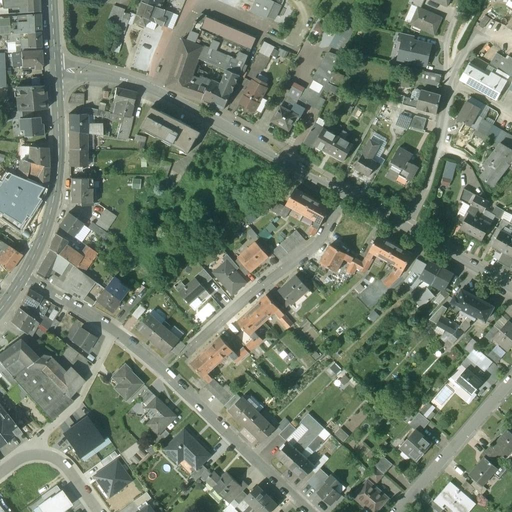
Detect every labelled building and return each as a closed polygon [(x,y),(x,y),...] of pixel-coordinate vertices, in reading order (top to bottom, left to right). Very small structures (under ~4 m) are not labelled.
[(25,0),(26,4),(20,5),(20,6),(20,13),(39,11),(39,0),(25,0)] [(158,8),(140,2),(135,0),(130,0),(123,11),(122,13),(129,15),(129,14),(135,16),(132,22),(133,22),(144,27),(145,23),(146,20),(153,23),(161,26),(164,19),(161,17),(163,11),(158,9),(158,8)] [(161,0),(140,0),(140,2),(158,8),(161,0)] [(274,2),(269,0),(255,0),(250,11),(266,19),(274,2)] [(423,3),(416,0),(410,0),(409,4),(418,8),(421,9),(423,3)] [(123,11),(111,7),(109,14),(121,18),(122,13),(123,11)] [(421,9),(418,8),(411,24),(434,35),(442,19),(421,9)] [(174,18),(173,17),(167,28),(171,30),(177,23),(182,11),(178,9),(174,18)] [(39,14),(23,15),(23,23),(19,23),(19,22),(12,23),(12,25),(6,25),(6,32),(6,34),(28,33),(40,32),(39,14)] [(135,16),(129,14),(129,15),(128,20),(126,24),(132,26),(133,22),(132,22),(135,16)] [(257,38),(200,14),(189,41),(203,46),(203,45),(224,54),(233,58),(227,71),(230,72),(239,76),(257,38)] [(478,25),(483,28),(490,19),(485,16),(478,25)] [(128,20),(121,18),(119,27),(125,29),(126,24),(128,20)] [(319,22),(315,29),(322,33),(326,26),(319,22)] [(332,46),(344,50),(351,30),(340,26),(332,46)] [(40,32),(28,33),(28,39),(20,39),(20,48),(41,47),(40,32)] [(414,36),(401,33),(400,41),(405,42),(406,40),(413,41),(414,36)] [(182,39),(166,86),(186,94),(203,99),(208,88),(192,83),(193,82),(191,81),(199,59),(203,46),(189,41),(182,39)] [(413,41),(406,40),(405,42),(401,59),(427,64),(431,46),(413,41)] [(121,44),(115,42),(112,52),(118,53),(121,44)] [(274,47),(264,42),(259,52),(269,57),(274,47)] [(224,54),(203,45),(203,46),(199,59),(219,67),(224,54)] [(41,51),(20,52),(21,68),(35,67),(35,70),(42,70),(41,51)] [(20,52),(11,54),(11,68),(21,68),(20,52)] [(342,57),(328,52),(307,89),(313,93),(320,97),(328,82),(329,82),(342,57)] [(224,54),(219,67),(227,71),(233,58),(224,54)] [(511,76),(511,58),(509,57),(508,60),(502,57),(501,59),(495,56),(491,64),(498,69),(510,75),(511,76)] [(492,72),(489,77),(468,65),(461,79),(497,99),(507,80),(496,74),(492,72)] [(510,75),(498,69),(496,74),(507,80),(510,75)] [(239,76),(230,72),(229,75),(224,86),(232,90),(239,76)] [(226,73),(220,84),(224,86),(229,75),(226,73)] [(442,75),(434,73),(432,82),(440,84),(442,75)] [(253,81),(240,103),(245,106),(246,109),(250,111),(253,110),(256,105),(256,103),(258,99),(259,100),(266,89),(264,87),(265,84),(257,79),(255,82),(253,81)] [(220,84),(212,80),(208,88),(203,99),(224,110),(232,90),(224,86),(220,84)] [(44,86),(16,87),(18,111),(30,110),(46,109),(44,86)] [(125,90),(116,88),(115,92),(113,103),(115,103),(112,114),(123,117),(124,116),(123,116),(125,105),(123,104),(125,90)] [(295,99),(287,95),(281,106),(297,115),(293,123),(295,125),(304,109),(307,103),(313,93),(307,89),(305,88),(299,98),(295,99)] [(416,88),(413,90),(411,99),(419,101),(421,92),(420,90),(418,88),(416,88)] [(441,95),(422,89),(419,101),(417,108),(437,113),(441,95)] [(135,92),(125,90),(123,104),(125,105),(123,116),(124,116),(123,117),(129,118),(135,92)] [(313,93),(307,103),(314,107),(320,97),(313,93)] [(70,103),(85,103),(85,94),(70,94),(70,103)] [(411,99),(406,97),(404,104),(417,108),(419,101),(411,99)] [(480,109),(467,101),(457,119),(464,123),(476,130),(483,119),(476,116),(480,109)] [(297,115),(281,106),(272,121),(289,130),(293,123),(297,115)] [(201,132),(151,107),(140,128),(189,154),(197,138),(198,138),(201,132)] [(18,111),(13,112),(13,120),(18,119),(31,118),(30,110),(18,111)] [(84,114),(68,115),(69,130),(86,133),(88,133),(88,124),(88,114),(84,114)] [(112,114),(110,114),(109,119),(122,122),(123,117),(112,114)] [(400,115),(396,125),(402,127),(406,117),(400,115)] [(426,119),(415,115),(411,120),(408,127),(423,131),(426,119)] [(406,117),(402,127),(408,129),(408,127),(411,120),(406,117)] [(31,118),(18,119),(19,131),(23,130),(24,137),(27,139),(29,139),(32,136),(42,136),(41,128),(39,128),(38,118),(31,118)] [(483,119),(476,130),(480,132),(487,136),(494,125),(483,119)] [(476,130),(464,123),(459,132),(471,139),(476,130)] [(102,125),(88,124),(88,133),(102,136),(102,125)] [(509,134),(494,125),(487,136),(503,145),(509,134)] [(128,128),(120,127),(118,134),(126,136),(128,128)] [(353,144),(324,128),(314,145),(344,161),(353,144)] [(86,133),(69,130),(69,150),(87,149),(86,133)] [(371,139),(366,150),(372,153),(378,143),(371,139)] [(493,153),(484,165),(488,167),(480,177),(493,186),(508,166),(511,168),(511,150),(500,143),(493,153)] [(47,148),(29,147),(27,162),(29,162),(48,168),(47,148)] [(413,155),(399,147),(389,164),(392,166),(387,175),(395,180),(399,175),(410,181),(418,167),(409,162),(413,155)] [(87,149),(69,150),(69,167),(87,167),(87,149)] [(372,153),(366,150),(356,168),(369,175),(377,161),(369,157),(372,153)] [(27,162),(21,160),(17,176),(25,179),(26,174),(29,162),(27,162)] [(48,168),(29,162),(26,174),(38,176),(38,179),(37,184),(46,188),(48,168)] [(93,178),(71,178),(71,202),(80,202),(80,205),(92,206),(93,178)] [(312,198),(296,188),(285,207),(290,209),(291,208),(303,214),(312,198)] [(476,195),(464,188),(459,199),(470,205),(476,195)] [(488,202),(476,195),(470,205),(466,211),(468,212),(469,212),(474,215),(478,208),(483,211),(488,202)] [(330,207),(312,198),(303,214),(315,221),(314,223),(319,226),(330,207)] [(284,209),(275,204),(272,211),(286,218),(289,212),(284,209)] [(504,211),(497,207),(492,215),(500,219),(504,211)] [(116,216),(106,209),(102,215),(112,222),(116,216)] [(465,214),(461,212),(458,213),(456,217),(463,222),(468,212),(466,211),(465,214)] [(474,215),(469,212),(468,212),(463,222),(460,228),(471,234),(479,218),(474,215)] [(82,224),(68,213),(58,226),(73,237),(82,224)] [(112,222),(102,215),(98,219),(109,227),(112,222)] [(490,224),(479,218),(471,234),(482,239),(490,224)] [(511,235),(511,218),(510,223),(504,220),(494,236),(497,237),(501,230),(511,235)] [(109,227),(98,219),(95,224),(105,232),(109,227)] [(95,224),(91,222),(87,228),(102,238),(106,232),(105,232),(95,224)] [(312,225),(308,232),(313,236),(314,235),(318,228),(313,225),(312,225)] [(304,238),(297,230),(288,237),(296,246),(304,238)] [(511,236),(511,235),(501,230),(497,237),(493,246),(498,249),(503,252),(511,236)] [(81,258),(64,245),(66,241),(55,234),(49,249),(68,263),(76,268),(83,273),(94,258),(96,259),(97,257),(95,256),(97,254),(88,248),(81,258)] [(378,234),(368,253),(372,256),(373,254),(385,260),(395,244),(378,234)] [(511,236),(503,252),(511,256),(511,236)] [(288,237),(281,244),(288,252),(296,246),(288,237)] [(256,241),(238,257),(243,263),(250,271),(268,256),(256,241)] [(288,252),(281,244),(277,248),(284,256),(288,252)] [(349,255),(330,244),(320,262),(337,271),(344,259),(346,260),(349,255)] [(412,254),(395,244),(385,260),(398,268),(396,270),(401,272),(412,254)] [(11,271),(22,256),(8,246),(1,255),(0,257),(0,264),(8,271),(11,271)] [(284,256),(277,248),(272,251),(280,260),(284,256)] [(498,249),(493,258),(498,260),(503,252),(498,249)] [(68,263),(50,250),(42,262),(52,269),(61,274),(68,263)] [(511,256),(503,252),(498,260),(497,262),(510,269),(511,265),(511,256)] [(239,267),(227,254),(222,258),(226,263),(227,262),(234,271),(239,267)] [(371,258),(366,255),(362,262),(358,269),(364,272),(372,259),(371,258)] [(362,262),(351,256),(348,261),(348,262),(351,264),(347,271),(352,274),(356,268),(358,269),(362,262)] [(427,265),(416,259),(410,270),(411,272),(412,271),(418,276),(419,275),(421,276),(427,265)] [(441,267),(429,261),(427,265),(421,276),(420,276),(424,278),(433,283),(441,267)] [(52,269),(42,262),(36,275),(46,281),(49,274),(52,269)] [(226,263),(215,272),(233,293),(244,283),(234,271),(227,262),(226,263)] [(243,263),(239,267),(246,275),(250,271),(243,263)] [(441,267),(433,283),(438,286),(441,288),(444,290),(446,288),(453,274),(441,267)] [(83,273),(76,268),(63,289),(81,301),(95,283),(83,273)] [(204,269),(199,274),(206,282),(211,278),(204,269)] [(394,271),(382,282),(387,287),(400,275),(395,272),(394,271)] [(418,276),(412,271),(411,272),(404,280),(410,285),(418,276)] [(49,274),(46,281),(56,286),(58,279),(49,274)] [(199,274),(179,292),(189,303),(197,297),(200,301),(208,294),(204,290),(205,289),(202,286),(206,282),(199,274)] [(296,275),(279,291),(286,299),(291,305),(309,289),(296,275)] [(410,285),(409,286),(414,290),(424,278),(420,276),(421,276),(419,275),(418,276),(410,285)] [(114,277),(105,290),(119,301),(129,288),(114,277)] [(435,296),(427,288),(414,299),(421,308),(435,296)] [(28,289),(22,301),(29,306),(35,309),(37,304),(41,306),(41,305),(44,300),(28,289)] [(105,290),(96,302),(111,313),(119,301),(105,290)] [(477,298),(466,292),(464,291),(463,290),(460,290),(460,294),(458,297),(455,296),(452,303),(462,308),(461,311),(464,313),(468,315),(477,298)] [(286,299),(279,291),(274,295),(281,303),(286,299)] [(440,294),(435,301),(439,304),(445,298),(440,294)] [(266,295),(251,308),(264,322),(274,313),(276,314),(280,310),(266,295)] [(86,296),(81,301),(92,306),(95,303),(86,296)] [(489,304),(477,298),(468,315),(473,318),(475,319),(477,317),(486,321),(490,313),(491,311),(493,309),(494,308),(492,305),(491,305),(489,304)] [(29,306),(22,301),(18,308),(24,312),(29,306)] [(35,309),(34,311),(42,318),(43,316),(47,309),(41,305),(41,306),(37,304),(35,309)] [(141,318),(145,308),(140,305),(135,315),(141,318)] [(24,312),(29,316),(33,311),(34,311),(35,309),(29,306),(24,312)] [(429,320),(438,325),(442,317),(447,308),(442,306),(429,320)] [(24,312),(18,308),(10,322),(26,334),(31,324),(36,326),(38,323),(34,320),(29,316),(24,312)] [(251,308),(237,321),(251,337),(255,333),(254,332),(264,322),(251,308)] [(33,311),(29,316),(34,320),(38,323),(42,318),(34,311),(33,311)] [(292,324),(282,312),(278,316),(277,317),(287,329),(292,324)] [(464,313),(459,319),(463,322),(465,319),(468,315),(464,313)] [(162,324),(149,314),(137,328),(149,338),(162,324)] [(442,317),(438,325),(447,330),(451,322),(442,317)] [(470,321),(465,319),(463,322),(459,327),(464,332),(470,325),(470,321)] [(499,331),(493,338),(494,338),(508,350),(511,345),(511,325),(507,321),(499,331)] [(459,327),(451,322),(447,330),(453,334),(459,327)] [(162,324),(149,338),(167,354),(170,350),(178,340),(179,339),(162,324)] [(182,337),(185,333),(175,324),(172,328),(182,337)] [(494,326),(485,336),(491,342),(494,338),(493,338),(499,331),(494,326)] [(459,327),(453,334),(459,338),(464,332),(459,327)] [(80,328),(72,341),(88,350),(96,338),(80,328)] [(253,339),(245,345),(250,351),(262,340),(257,335),(253,339)] [(220,337),(205,350),(218,364),(228,354),(230,356),(234,352),(220,337)] [(479,343),(473,338),(465,348),(471,352),(479,343)] [(20,339),(0,353),(0,361),(4,367),(17,357),(26,367),(31,363),(37,359),(38,358),(20,339)] [(185,346),(178,340),(170,350),(177,355),(185,346)] [(489,354),(498,362),(508,352),(499,344),(489,354)] [(78,353),(68,346),(62,353),(72,360),(78,353)] [(236,354),(231,358),(236,363),(248,353),(243,348),(236,354)] [(469,356),(486,371),(494,362),(477,348),(469,356)] [(218,364),(205,350),(191,363),(205,378),(209,375),(207,373),(218,364)] [(477,364),(468,356),(461,364),(466,368),(467,367),(471,371),(477,364)] [(26,367),(17,357),(4,367),(11,375),(18,383),(23,389),(43,412),(64,392),(41,370),(31,363),(26,367)] [(48,361),(37,359),(31,363),(41,370),(43,366),(48,361)] [(48,361),(43,366),(41,370),(64,392),(69,396),(84,381),(71,368),(63,376),(48,361)] [(125,364),(112,377),(118,383),(123,387),(118,392),(127,400),(144,383),(125,364)] [(4,367),(0,370),(0,372),(6,379),(11,375),(4,367)] [(466,368),(455,381),(471,395),(483,381),(471,371),(467,367),(466,368)] [(11,375),(6,379),(13,387),(18,383),(11,375)] [(118,383),(112,377),(108,381),(114,387),(118,383)] [(213,378),(205,386),(209,390),(217,382),(213,378)] [(217,382),(209,390),(213,394),(221,386),(217,382)] [(13,387),(7,393),(12,399),(23,389),(18,383),(13,387)] [(123,387),(118,383),(114,387),(118,392),(123,387)] [(236,393),(227,384),(223,388),(224,390),(232,397),(236,393)] [(221,386),(213,394),(217,398),(224,390),(223,388),(221,386)] [(148,388),(138,398),(144,403),(153,394),(148,388)] [(224,390),(217,398),(225,405),(232,397),(224,390)] [(64,392),(43,412),(52,421),(73,401),(69,396),(64,392)] [(258,412),(242,396),(229,409),(245,426),(258,412)] [(177,416),(157,397),(146,408),(148,410),(157,419),(150,426),(159,435),(177,416)] [(421,409),(430,420),(436,415),(433,411),(435,408),(429,401),(421,409)] [(0,445),(20,430),(0,404),(0,445)] [(148,410),(141,417),(150,426),(157,419),(148,410)] [(275,428),(258,412),(245,426),(262,441),(275,428)] [(419,412),(409,424),(415,429),(418,432),(428,420),(419,412)] [(324,428),(308,413),(299,422),(307,430),(299,439),(293,446),(301,454),(308,446),(318,435),(324,428)] [(87,417),(75,425),(91,449),(103,441),(92,425),(87,417)] [(285,418),(277,425),(282,430),(289,423),(290,423),(285,418)] [(97,422),(92,425),(103,441),(108,437),(97,422)] [(282,430),(278,434),(285,440),(296,429),(289,423),(282,430)] [(80,457),(91,449),(75,425),(64,433),(80,457)] [(211,455),(185,429),(165,450),(176,459),(183,452),(199,467),(199,468),(203,464),(211,455)] [(415,429),(401,446),(417,461),(432,444),(418,432),(415,429)] [(511,433),(508,430),(493,447),(501,454),(506,459),(511,452),(511,433)] [(318,435),(308,446),(314,452),(324,441),(318,435)] [(293,446),(288,442),(276,455),(289,467),(301,454),(293,446)] [(493,447),(490,445),(486,450),(496,459),(501,454),(493,447)] [(314,452),(308,446),(301,454),(307,459),(314,452)] [(486,450),(485,450),(481,455),(484,458),(484,457),(497,468),(500,463),(496,459),(486,450)] [(117,456),(114,451),(99,462),(103,467),(117,456)] [(307,459),(301,454),(289,467),(302,479),(312,469),(315,466),(314,466),(307,459)] [(392,464),(382,455),(373,465),(374,465),(373,466),(383,475),(392,464)] [(322,457),(314,466),(315,466),(312,469),(316,473),(326,461),(322,457)] [(484,458),(469,475),(475,480),(482,486),(482,485),(483,485),(482,485),(493,472),(497,468),(484,457),(484,458)] [(112,495),(131,481),(117,460),(94,476),(105,492),(108,490),(112,495)] [(507,469),(500,463),(497,468),(493,472),(499,478),(507,469)] [(199,467),(191,475),(197,480),(208,469),(203,464),(199,468),(199,467)] [(383,475),(373,466),(367,474),(377,482),(383,475)] [(214,471),(206,479),(213,486),(221,478),(214,471)] [(240,484),(227,471),(221,478),(213,486),(214,488),(224,498),(226,499),(235,490),(240,484)] [(339,481),(332,475),(326,482),(327,482),(333,487),(339,481)] [(482,486),(475,480),(471,485),(475,489),(482,495),(487,489),(482,485),(482,486)] [(243,481),(240,484),(235,490),(240,494),(243,491),(248,486),(243,481)] [(368,481),(354,496),(372,511),(375,511),(387,498),(368,481)] [(471,485),(466,481),(461,486),(471,494),(475,489),(471,485)] [(333,487),(327,482),(317,493),(330,505),(340,494),(333,487)] [(451,483),(435,501),(441,507),(445,503),(455,511),(466,511),(474,503),(451,483)] [(268,495),(258,485),(247,496),(244,498),(245,499),(239,505),(235,509),(238,511),(251,511),(255,508),(268,495)] [(41,496),(45,501),(59,491),(56,486),(41,496)] [(224,498),(214,488),(210,492),(220,502),(222,500),(224,498)] [(38,506),(42,511),(60,511),(70,505),(60,490),(59,491),(45,501),(38,506)] [(235,490),(226,499),(224,498),(222,500),(228,505),(234,500),(240,494),(235,490)] [(240,494),(234,500),(239,505),(245,499),(244,498),(247,496),(243,491),(240,494)] [(134,502),(138,508),(146,502),(151,498),(147,493),(134,502)] [(268,495),(255,508),(258,511),(270,511),(278,505),(268,495)] [(11,511),(1,498),(0,498),(0,506),(3,511),(11,511)] [(435,501),(433,499),(429,504),(437,511),(440,511),(443,509),(441,507),(435,501)] [(140,511),(153,511),(149,506),(146,502),(138,508),(140,511)]
